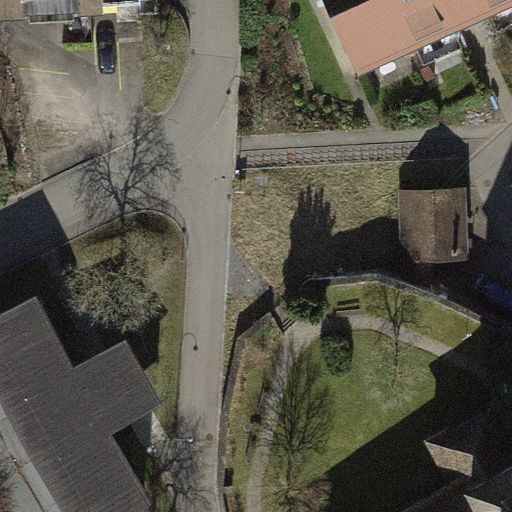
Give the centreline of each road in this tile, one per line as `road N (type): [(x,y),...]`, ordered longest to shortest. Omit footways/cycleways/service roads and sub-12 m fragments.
road 1 (residential): [(218,145),(195,481),(200,511)]
road 2 (residential): [(218,145),(0,240)]
road 3 (residential): [(218,145),(218,0)]
